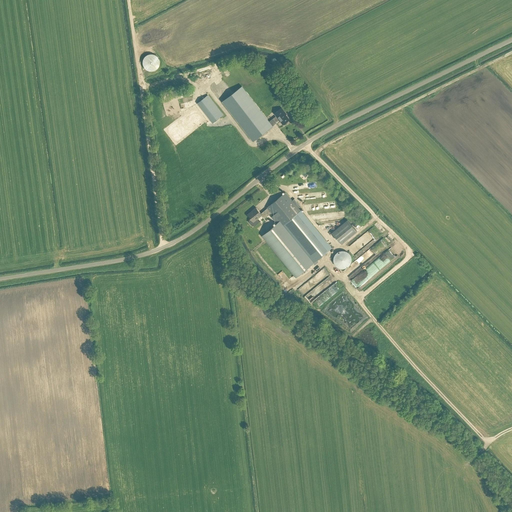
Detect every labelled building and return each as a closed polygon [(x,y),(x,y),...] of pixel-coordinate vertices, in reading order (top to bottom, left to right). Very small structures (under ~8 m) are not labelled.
[(242,86),(223,101),(253,141),(272,126),(269,121),(242,86)] [(208,95),(198,102),(213,122),(223,115),(208,95)] [(276,115),(272,119),(275,123),(276,123),(279,120),(280,120),(283,124),(289,119),(281,108),(275,113),(276,115)] [(256,207),(248,214),(251,218),(250,219),(249,220),(249,221),(249,223),(251,225),(252,226),(254,226),(255,225),(259,222),(257,219),(262,215),(265,218),(271,213),(273,215),(272,216),(277,223),(262,235),(296,277),(312,263),(331,248),(298,207),(300,206),(294,198),(292,200),(286,192),(266,208),(267,208),(261,213),(256,207)] [(342,244),(357,231),(348,220),(332,232),(342,244)] [(381,242),(385,238),(381,234),(377,238),(381,242)] [(345,268),(375,246),(372,242),(342,264),(345,268)] [(342,280),(349,289),(390,256),(383,248),(355,270),(353,267),(347,272),(345,270),(339,275),(343,280),(342,280)]
